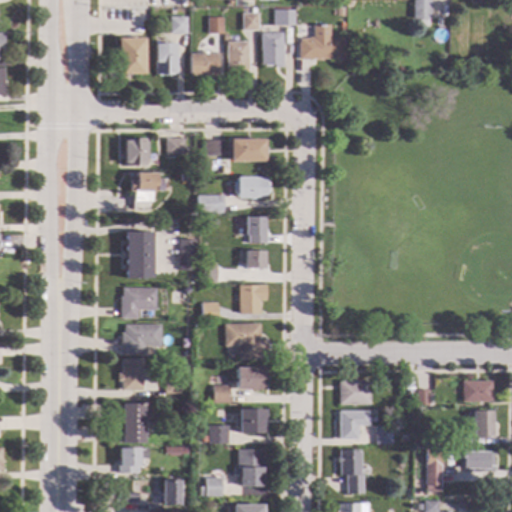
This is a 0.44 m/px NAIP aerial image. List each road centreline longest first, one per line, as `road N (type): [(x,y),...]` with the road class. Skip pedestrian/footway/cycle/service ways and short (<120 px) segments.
road 1 (residential): [(299,118),(298,511)]
road 2 (secondary): [(58,305),(72,275),(79,0)]
road 3 (secondary): [(48,0),(45,269),(58,305)]
road 4 (residential): [(299,118),(47,111)]
road 5 (residential): [(511,355),(301,356)]
road 6 (secondary): [(58,305),(55,511)]
